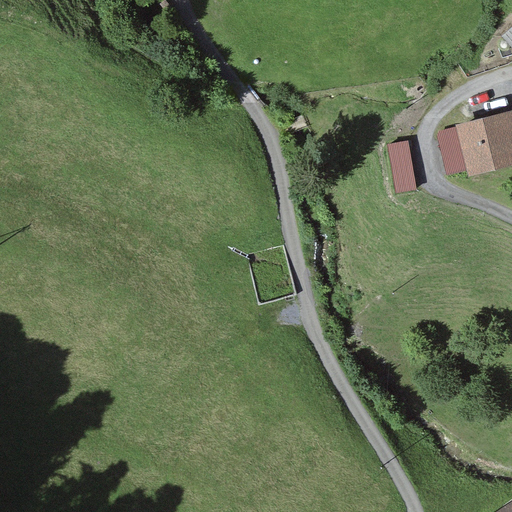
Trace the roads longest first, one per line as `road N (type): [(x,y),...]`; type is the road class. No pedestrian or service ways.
road 1 (track): [(414,511),(329,370),(311,319),(280,157),(181,0)]
road 2 (track): [(511,219),(441,188),(425,164),(423,135),(442,105),(511,72)]
